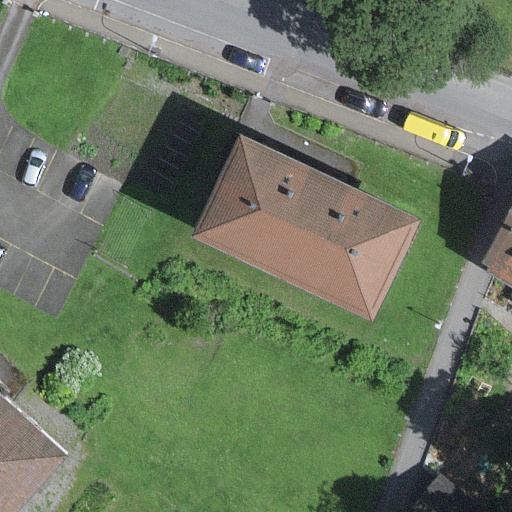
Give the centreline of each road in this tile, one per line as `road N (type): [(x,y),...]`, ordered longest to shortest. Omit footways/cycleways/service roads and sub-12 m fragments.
road 1 (residential): [(394,511),(511,178)]
road 2 (tertiary): [(179,0),(511,111)]
